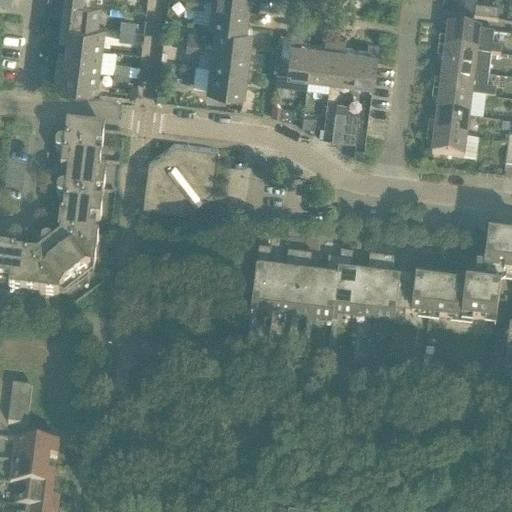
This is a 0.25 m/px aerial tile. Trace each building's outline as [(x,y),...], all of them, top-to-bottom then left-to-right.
[(100,5),(89,3),(89,4),(60,0),(56,0),(57,0),(55,13),(62,14),(61,22),(104,27),(97,26),(100,5)] [(246,27),(248,5),(211,0),(209,22),(215,23),(246,27)] [(464,20),(466,3),(444,1),(442,17),(464,20)] [(485,22),(487,11),(475,10),(473,21),(485,22)] [(499,13),(487,11),(485,22),(497,24),(499,13)] [(134,31),(135,21),(120,20),(119,29),(134,31)] [(102,49),(104,27),(61,22),(59,36),(67,36),(66,44),(102,49)] [(252,27),(246,27),(215,23),(212,44),(249,49),(252,27)] [(133,41),(134,31),(119,29),(118,39),(133,41)] [(492,48),(493,37),(493,35),(448,30),(446,41),(439,40),(438,51),(477,56),(491,58),(500,59),(501,49),(492,48)] [(204,43),(205,35),(187,33),(186,41),(204,43)] [(308,75),(312,43),(301,42),(302,34),(291,33),(286,72),(288,72),(286,86),(306,89),(308,75)] [(330,78),(335,39),(325,37),(324,45),(312,43),(308,75),(330,78)] [(351,80),(355,49),(344,47),(345,40),(335,39),(330,78),(351,80)] [(203,52),(204,43),(186,41),(185,49),(203,52)] [(373,83),(377,55),(378,44),(367,43),(366,50),(355,49),(351,80),(373,83)] [(99,70),(102,49),(66,44),(65,52),(57,51),(56,65),(99,70)] [(246,71),(249,49),(212,44),(209,66),(246,71)] [(489,79),(491,58),(477,56),(438,51),(436,61),(443,62),(442,73),(489,79)] [(129,74),(130,64),(115,62),(114,72),(129,74)] [(96,92),(99,72),(99,70),(56,65),(54,78),(61,79),(60,88),(96,92)] [(242,101),(246,71),(209,66),(206,88),(225,90),(224,98),(242,101)] [(127,84),(129,74),(114,72),(113,82),(127,84)] [(488,91),(489,79),(442,73),(441,84),(434,83),(432,93),(471,98),(494,101),(495,92),(488,91)] [(469,120),(471,98),(432,93),(431,104),(438,104),(437,116),(469,120)] [(282,107),(281,116),(281,118),(293,119),(294,109),(282,107)] [(343,141),(347,112),(335,111),(331,140),(343,141)] [(359,114),(347,112),(343,141),(355,143),(359,114)] [(303,115),(302,126),(314,128),(315,117),(303,115)] [(466,141),(469,120),(437,116),(435,127),(428,126),(427,136),(466,141)] [(90,223),(100,224),(102,206),(95,205),(96,196),(103,196),(105,179),(98,178),(100,161),(95,160),(96,151),(102,151),(104,134),(66,129),(64,145),(61,145),(59,145),(57,146),(55,148),(55,150),(55,152),(56,154),(57,156),(59,157),(62,157),(60,174),(67,175),(65,190),(62,190),(60,190),(58,192),(57,193),(56,195),(56,198),(57,200),(59,201),(61,202),(64,202),(62,217),(59,217),(57,235),(60,236),(59,240),(52,246),(51,244),(49,242),(47,241),(45,241),(43,242),(41,243),(40,245),(40,247),(40,249),(41,251),(43,253),(36,258),(15,255),(15,253),(0,251),(0,282),(9,284),(8,293),(58,300),(59,295),(89,272),(93,273),(98,239),(94,239),(95,234),(89,233),(90,223)] [(463,163),(466,143),(466,141),(427,136),(426,146),(433,147),(431,159),(463,163)] [(213,190),(218,148),(174,143),(148,162),(144,199),(145,199),(146,193),(154,194),(152,207),(151,207),(151,208),(184,212),(190,207),(191,208),(190,211),(189,215),(190,215),(191,211),(193,207),(196,204),(199,201),(202,199),(206,197),(210,196),(214,197),(214,195),(210,195),(207,196),(207,194),(213,190)] [(311,188),(311,190),(310,198),(320,200),(322,190),(311,188)] [(511,279),(511,231),(494,229),(493,240),(488,239),(483,276),(511,279)] [(488,287),(465,284),(399,276),(398,280),(390,279),(393,258),(369,255),(367,276),(350,274),(353,253),(341,252),(340,259),(328,257),(325,278),(309,276),(311,255),(288,252),(285,272),(268,270),(271,250),(258,248),(250,311),(266,313),(266,320),(275,321),(276,314),(307,318),(306,325),(316,326),(316,319),(337,322),(337,315),(369,319),(368,326),(377,327),(378,324),(394,326),(395,313),(495,326),(499,297),(487,295),(488,287)] [(141,275),(154,277),(156,265),(136,262),(134,274),(141,275)] [(32,390),(12,387),(7,426),(27,429),(32,390)] [(56,461),(58,447),(15,442),(12,463),(48,468),(49,460),(56,461)] [(47,476),(48,468),(12,463),(10,485),(53,490),(54,477),(47,476)] [(52,498),(53,490),(10,485),(9,485),(17,486),(14,508),(25,509),(51,511),(57,511),(59,499),(52,498)]
